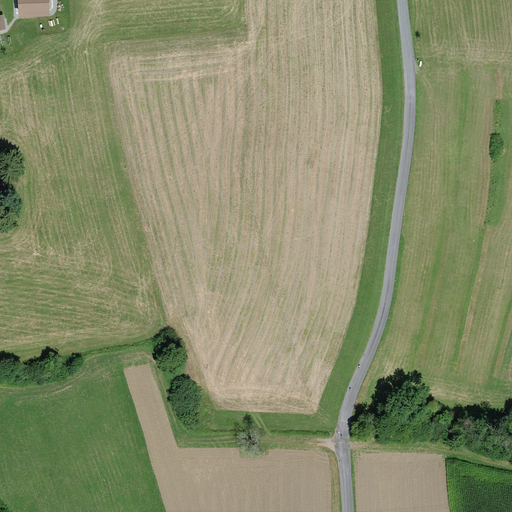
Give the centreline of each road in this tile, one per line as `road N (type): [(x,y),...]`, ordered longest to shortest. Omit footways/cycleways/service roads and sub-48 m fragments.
road 1 (track): [(3,388),(130,348),(153,357),(171,431),(403,439),(463,412),(511,304)]
road 2 (tertiary): [(402,0),(408,129),(377,332),(348,398),(340,442),(348,511)]
